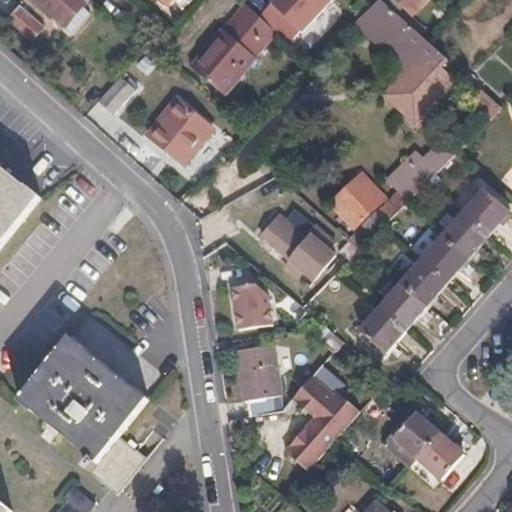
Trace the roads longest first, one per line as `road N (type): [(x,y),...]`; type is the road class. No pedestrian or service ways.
road 1 (residential): [(226,511),(178,242),(130,182)]
road 2 (residential): [(3,335),(130,182)]
road 3 (residential): [(511,300),(443,382),(511,443)]
road 4 (residential): [(130,182),(0,63)]
